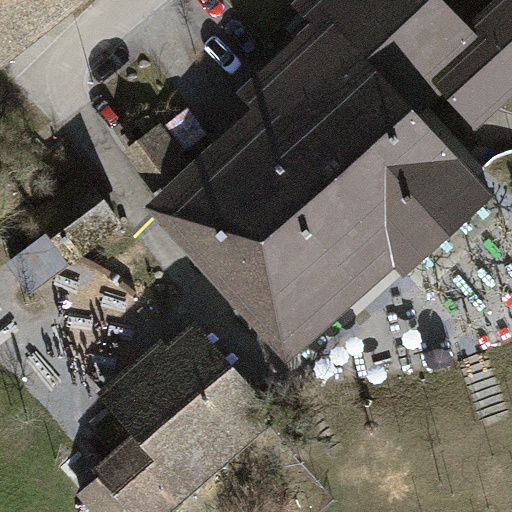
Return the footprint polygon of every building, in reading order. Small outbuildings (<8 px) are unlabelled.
[(0,0),(0,46),(60,0),(0,0)] [(440,71),(469,45),(427,0),(309,0),(308,2),(327,23),(402,105),(440,71)] [(427,0),(469,45),(497,19),(507,0),(427,0)] [(469,45),(440,71),(478,112),(511,81),(511,35),(497,19),(469,45)] [(264,122),(165,212),(281,338),(377,251),(397,272),(483,194),(402,105),(327,23),(243,99),(264,122)] [(140,118),(120,132),(130,147),(124,151),(148,185),(163,174),(156,163),(167,156),(140,118)] [(75,180),(28,212),(57,255),(104,223),(75,180)] [(137,437),(81,488),(102,511),(130,511),(255,400),(194,332),(158,364),(110,407),(137,437)]
